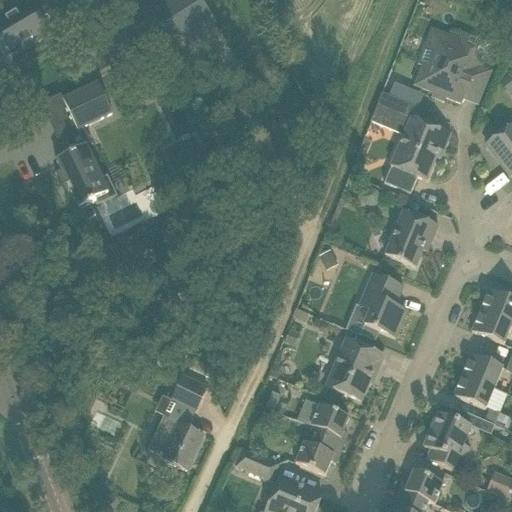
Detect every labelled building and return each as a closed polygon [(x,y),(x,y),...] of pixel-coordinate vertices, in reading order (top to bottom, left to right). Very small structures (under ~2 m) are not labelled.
[(0,42),(8,56),(45,34),(34,15),(40,12),(43,16),(58,7),(54,0),(0,0),(0,8),(6,19),(0,22),(0,42)] [(423,68),(415,87),(460,105),(462,100),(477,105),(489,73),(469,65),(476,49),(433,32),(426,50),(424,49),(418,66),(423,68)] [(511,81),(508,77),(499,84),(511,99),(511,81)] [(112,115),(106,102),(97,84),(62,100),(77,132),(112,115)] [(393,87),(388,97),(397,101),(402,90),(393,87)] [(382,94),(370,122),(371,122),(378,125),(390,122),(407,129),(390,169),(383,185),(409,196),(416,180),(426,184),(439,152),(442,153),(450,137),(431,129),(436,118),(397,101),(388,97),(382,94)] [(511,125),(486,146),(511,178),(511,177),(511,125)] [(85,148),(56,162),(78,210),(84,222),(95,217),(89,206),(93,204),(92,203),(95,202),(98,207),(117,198),(107,178),(100,181),(85,148)] [(282,161),(290,175),(313,163),(305,149),(282,161)] [(384,258),(414,270),(421,253),(426,255),(437,228),(403,213),(384,258)] [(329,253),(319,258),(326,272),(337,266),(329,253)] [(372,277),(359,309),(370,313),(364,328),(360,337),(375,344),(379,334),(395,341),(406,314),(394,309),(402,289),(372,277)] [(511,302),(488,292),(479,313),(511,326),(511,325),(511,302)] [(511,326),(479,313),(471,334),(503,347),(511,326)] [(283,345),(293,349),(298,336),(289,332),(283,345)] [(160,341),(152,358),(164,363),(166,358),(173,361),(178,363),(183,351),(179,349),(160,341)] [(327,389),(360,403),(371,377),(375,378),(383,358),(346,343),(327,389)] [(470,357),(461,378),(494,391),(502,370),(470,357)] [(494,391),(461,378),(453,398),(485,412),(494,391)] [(191,414),(195,416),(207,391),(181,379),(169,404),(191,414)] [(265,409),(273,413),(280,397),(272,394),(265,409)] [(316,431),(344,443),(347,436),(342,434),(348,420),(319,408),(310,429),(316,431)] [(437,415),(423,449),(430,452),(425,462),(444,470),(459,477),(470,451),(463,448),(471,429),(472,429),(476,420),(452,410),(448,419),(437,415)] [(483,424),(503,432),(508,420),(488,412),(483,424)] [(263,414),(258,426),(266,429),(271,417),(263,414)] [(162,459),(161,461),(186,473),(203,438),(163,419),(147,452),(162,459)] [(266,429),(258,426),(252,441),(260,444),(266,429)] [(316,431),(310,447),(310,448),(337,460),(344,443),(316,431)] [(310,448),(310,447),(304,445),(295,466),(324,478),(330,464),(335,466),(337,460),(310,448)] [(235,469),(271,484),(278,467),(243,452),(235,469)] [(402,485),(400,492),(428,504),(427,505),(433,508),(443,486),(413,473),(407,487),(402,485)] [(511,483),(494,476),(487,493),(509,503),(511,495),(511,483)] [(315,511),(321,497),(279,479),(265,511),(315,511)] [(400,492),(393,509),(400,511),(424,511),(427,505),(428,504),(400,492)]
